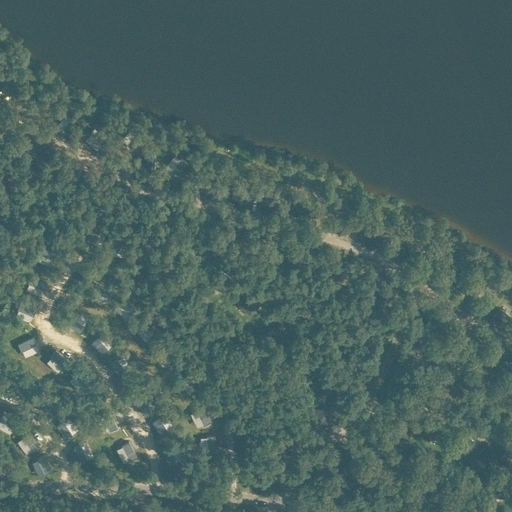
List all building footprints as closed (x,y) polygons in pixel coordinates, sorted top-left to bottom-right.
[(148,151),(146,169),(155,169),(157,151),(148,151)] [(217,177),(200,178),(202,196),(219,194),(217,177)] [(248,183),(231,187),(234,204),(252,200),(248,183)] [(276,191),(258,195),(262,212),(280,208),(276,191)] [(295,197),(292,215),(310,217),(312,200),(295,197)] [(350,215),(334,219),(338,235),(353,231),(350,215)] [(379,228),(364,232),(367,248),(383,244),(379,228)] [(210,234),(194,241),(201,256),(217,249),(210,234)] [(407,240),(391,244),(394,260),(410,256),(407,240)] [(287,241),(277,255),(292,265),(302,251),(287,241)] [(435,251),(419,255),(422,271),(438,267),(435,251)] [(345,261),(328,266),(333,281),(349,277),(345,261)] [(464,262),(448,266),(453,282),(468,278),(464,262)] [(218,269),(209,283),(224,293),(233,279),(218,269)] [(393,281),(377,284),(380,300),(396,297),(393,281)] [(249,291),(237,304),(250,316),(262,303),(249,291)] [(470,294),(463,308),(478,316),(485,301),(470,294)] [(490,320),(502,330),(511,316),(500,307),(490,320)] [(275,310),(268,325),(283,332),(290,317),(275,310)] [(416,332),(408,346),(421,353),(429,339),(416,332)] [(453,344),(447,359),(461,365),(467,349),(453,344)] [(493,369),(499,354),(486,348),(480,364),(493,369)] [(315,352),(298,358),(303,375),(321,369),(315,352)] [(329,377),(312,381),(317,399),(334,394),(329,377)] [(328,407),(310,409),(312,426),(329,424),(328,407)] [(392,421),(391,439),(409,440),(410,423),(392,421)] [(442,421),(424,421),(424,439),(442,439),(442,421)] [(375,429),(358,435),(364,452),(380,446),(375,429)] [(462,430),(450,444),(464,455),(475,441),(462,430)] [(294,433),(278,440),(285,456),(302,449),(294,433)] [(491,467),(502,452),(488,442),(477,456),(491,467)] [(351,451),(333,455),(336,472),(354,468),(351,451)] [(491,497),(509,498),(510,480),(492,479),(491,497)]
